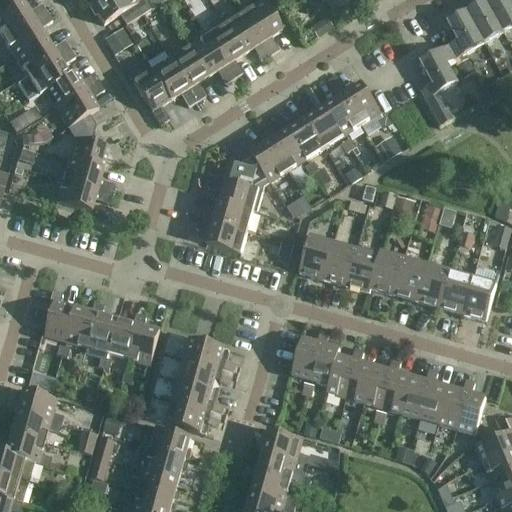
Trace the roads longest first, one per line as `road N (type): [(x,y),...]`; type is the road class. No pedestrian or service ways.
road 1 (residential): [(511,369),(281,306)]
road 2 (residential): [(162,160),(342,38)]
road 3 (residential): [(61,0),(162,160)]
road 4 (residential): [(281,306),(138,265)]
road 5 (residential): [(0,372),(34,250)]
road 6 (residential): [(246,421),(281,306)]
